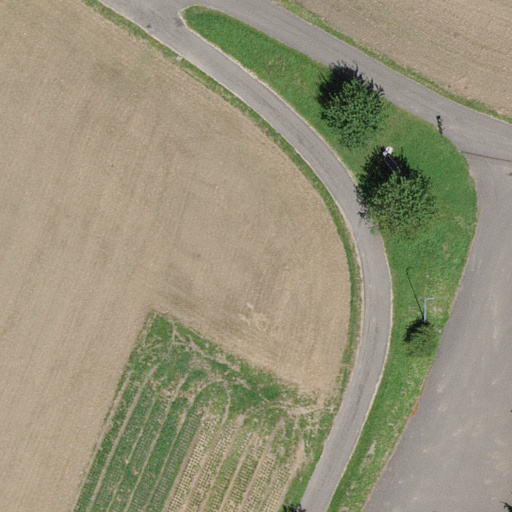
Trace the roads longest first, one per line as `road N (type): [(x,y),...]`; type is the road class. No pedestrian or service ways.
road 1 (track): [(304,511),(370,335),(353,212),(280,100),(134,0)]
road 2 (track): [(227,0),(429,110),(511,141)]
road 3 (track): [(446,511),(511,329)]
